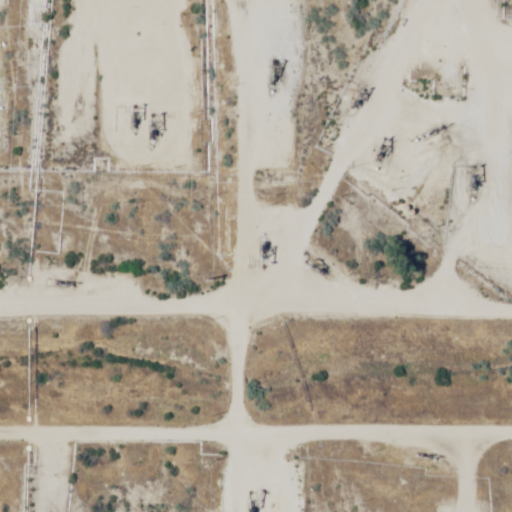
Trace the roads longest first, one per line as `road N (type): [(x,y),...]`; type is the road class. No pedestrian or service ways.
road 1 (track): [(0,316),(124,329),(511,331)]
road 2 (track): [(511,4),(0,17)]
road 3 (track): [(511,450),(0,440)]
road 4 (track): [(198,13),(187,329),(193,511)]
road 5 (track): [(392,329),(397,97),(429,0)]
road 6 (track): [(392,171),(360,176),(292,224),(193,266),(124,329)]
